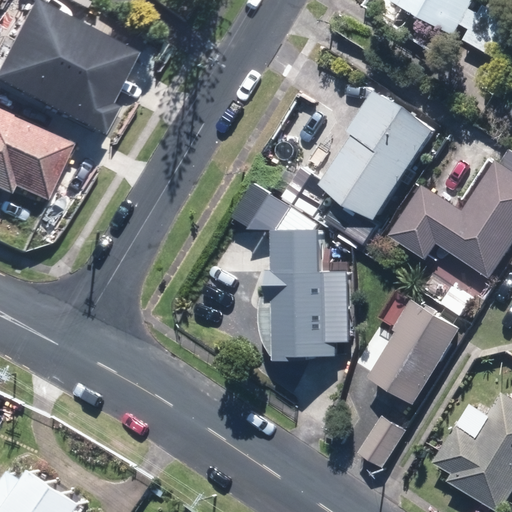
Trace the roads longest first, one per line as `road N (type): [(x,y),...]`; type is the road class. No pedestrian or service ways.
road 1 (residential): [(279,0),(70,348)]
road 2 (residential): [(70,348),(331,511)]
